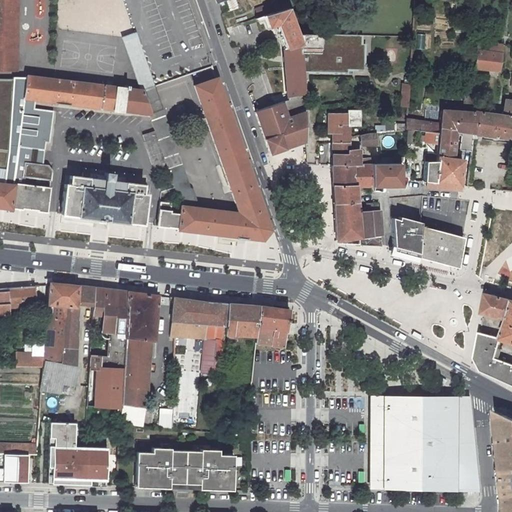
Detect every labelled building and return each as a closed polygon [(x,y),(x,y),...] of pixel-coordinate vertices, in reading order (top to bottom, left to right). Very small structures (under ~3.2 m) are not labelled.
[(0,0),(0,70),(15,70),(16,0),(0,0)] [(225,3),(220,5),(224,14),(229,12),(225,3)] [(297,34),(287,7),(257,18),(258,22),(264,20),(265,24),(266,27),(275,23),(284,47),(283,49),(287,101),(254,111),(269,153),(305,142),(303,115),(304,95),(302,73),(301,69),(299,40),(297,34)] [(299,40),(301,69),(306,69),(306,73),(346,74),(347,71),(363,71),(364,45),(360,45),(360,36),(297,34),(299,40)] [(124,40),(131,62),(145,64),(136,36),(124,40)] [(278,53),(279,49),(275,46),(271,47),(270,52),(273,55),(278,53)] [(498,54),(474,52),(473,68),(497,71),(498,54)] [(154,131),(166,167),(176,194),(185,191),(191,208),(196,209),(190,190),(189,190),(149,74),(146,65),(145,64),(131,62),(137,78),(141,91),(149,113),(154,131)] [(23,99),(35,101),(54,102),(54,104),(69,106),(69,104),(112,109),(112,111),(122,112),(122,110),(149,113),(141,91),(127,89),(128,85),(125,85),(124,88),(116,87),(115,88),(55,80),(25,76),(25,81),(23,99)] [(0,167),(6,168),(14,170),(23,99),(25,81),(18,81),(19,78),(11,77),(11,79),(0,78),(0,167)] [(269,230),(216,78),(194,85),(238,213),(196,209),(191,208),(185,191),(176,194),(180,206),(179,214),(170,213),(170,203),(159,201),(156,226),(168,228),(168,227),(177,228),(177,230),(235,237),(235,238),(245,239),(245,238),(261,240),(269,230)] [(0,207),(9,209),(9,207),(15,208),(20,209),(21,208),(35,209),(35,211),(46,212),(49,187),(23,184),(24,179),(22,179),(22,176),(22,171),(23,162),(42,164),(45,142),(49,142),(53,111),(34,108),(35,101),(23,99),(14,170),(6,168),(4,183),(0,182),(0,207)] [(505,143),(505,139),(511,139),(511,101),(501,100),(500,116),(475,113),(473,134),(481,135),(481,140),(505,143)] [(437,130),(453,131),(459,132),(458,149),(469,151),(471,134),(473,134),(475,113),(469,113),(470,104),(462,103),(461,112),(439,110),(438,124),(413,122),(413,131),(415,131),(437,133),(437,130)] [(320,115),(321,133),(331,132),(332,143),(348,143),(347,113),(333,113),(333,115),(320,115)] [(405,121),(404,130),(407,131),(413,131),(413,122),(405,121)] [(154,131),(142,135),(154,170),(166,167),(154,131)] [(415,131),(413,131),(407,131),(405,143),(413,144),(415,131)] [(376,145),(375,133),(364,134),(365,146),(376,145)] [(437,133),(435,156),(435,157),(450,158),(453,134),(437,133)] [(332,143),(332,166),(352,166),(361,166),(369,165),(369,164),(369,159),(358,159),(357,151),(348,151),(348,143),(332,143)] [(460,159),(450,158),(435,157),(434,162),(423,161),(422,181),(457,186),(460,159)] [(22,171),(22,176),(22,179),(24,179),(24,177),(50,179),(51,170),(46,165),(42,164),(23,162),(22,171)] [(369,165),(371,186),(399,186),(399,163),(369,164),(369,165)] [(371,186),(369,165),(361,166),(362,186),(371,186)] [(354,184),(352,184),(352,166),(332,166),(331,166),(332,190),(332,203),(356,201),(354,186),(354,184)] [(352,166),(352,184),(354,184),(354,186),(362,186),(361,166),(352,166)] [(132,173),(83,167),(82,172),(103,175),(103,172),(110,173),(110,176),(131,179),(132,173)] [(127,223),(142,225),(145,194),(141,194),(143,185),(130,183),(131,179),(110,176),(110,173),(103,172),(103,175),(82,172),(81,177),(69,175),(68,184),(64,183),(60,214),(76,216),(76,217),(127,224),(127,223)] [(356,201),(332,203),(335,241),(358,238),(363,245),(380,246),(377,209),(362,211),(356,211),(356,201)] [(408,219),(390,218),(392,250),(417,257),(417,256),(419,223),(419,220),(408,218),(408,219)] [(463,235),(419,223),(417,256),(417,257),(456,268),(463,235)] [(76,285),(48,283),(47,304),(63,305),(75,306),(75,301),(76,285)] [(36,306),(34,285),(0,288),(0,315),(9,315),(9,308),(36,306)] [(86,286),(76,285),(75,301),(84,301),(86,286)] [(98,288),(98,301),(91,300),(91,302),(90,308),(102,309),(104,288),(98,288)] [(102,309),(101,328),(117,329),(118,319),(120,319),(119,333),(125,334),(127,291),(104,288),(102,309)] [(125,337),(149,340),(153,340),(157,295),(127,291),(125,334),(125,337)] [(511,300),(487,294),(483,313),(509,320),(502,339),(511,342),(511,300)] [(204,339),(201,373),(220,374),(223,334),(226,304),(204,302),(172,297),(169,337),(173,337),(173,344),(178,344),(178,337),(204,339)] [(63,305),(47,304),(43,353),(16,353),(15,366),(42,366),(43,363),(59,364),(60,347),(63,305)] [(251,305),(226,304),(223,334),(251,335),(253,349),(257,306),(251,305)] [(75,306),(63,305),(60,347),(59,364),(43,363),(42,366),(41,382),(60,384),(75,385),(76,366),(75,366),(76,309),(75,306)] [(257,306),(253,349),(284,349),(284,336),(288,310),(265,307),(257,306)] [(511,365),(495,361),(502,339),(480,329),(475,357),(481,372),(511,385),(511,365)] [(125,337),(123,368),(147,370),(149,340),(125,337)] [(121,404),(123,368),(96,367),(94,406),(121,407),(121,404)] [(147,370),(123,368),(121,404),(145,407),(147,370)] [(60,384),(41,382),(40,402),(58,405),(60,384)] [(370,397),(369,487),(423,488),(475,490),(466,397),(440,397),(440,400),(396,400),(396,397),(370,397)] [(173,428),(173,408),(160,408),(159,428),(173,428)] [(496,423),(505,511),(511,511),(511,419),(499,414),(500,421),(496,423)] [(226,433),(246,435),(247,421),(228,420),(226,433)] [(78,427),(53,427),(52,488),(110,488),(111,452),(78,451),(78,427)] [(216,484),(231,484),(233,454),(218,453),(218,449),(199,448),(199,450),(169,449),(169,447),(159,447),(159,440),(136,440),(134,481),(150,481),(158,482),(158,487),(168,487),(168,482),(198,483),(198,488),(208,488),(208,483),(216,484)] [(0,444),(0,453),(36,454),(37,445),(0,444)] [(30,457),(6,458),(6,486),(31,486),(30,457)]
